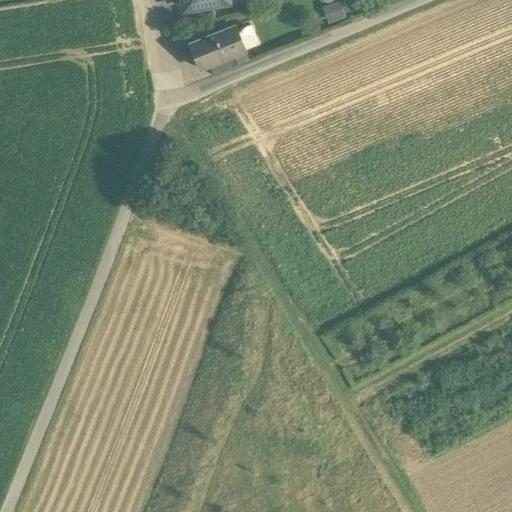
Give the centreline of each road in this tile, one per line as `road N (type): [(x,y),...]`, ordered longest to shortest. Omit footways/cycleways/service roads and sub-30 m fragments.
road 1 (track): [(164,104),(5,511)]
road 2 (track): [(164,104),(343,399)]
road 3 (track): [(164,104),(423,0)]
